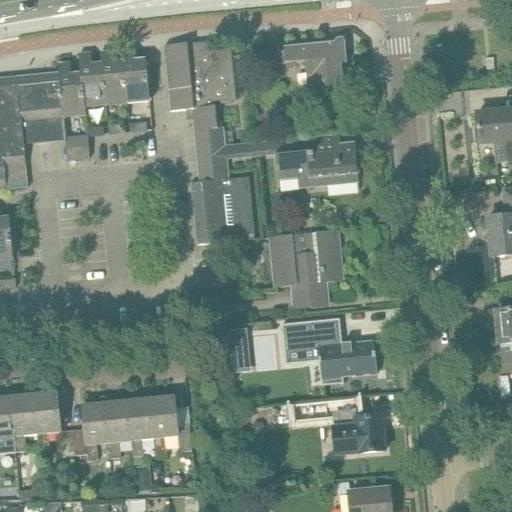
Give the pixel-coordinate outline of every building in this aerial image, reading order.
[(303,51),(268,54),(269,67),(305,64),(308,94),(343,90),(341,70),(339,71),(337,55),(345,46),(344,40),(342,39),(337,39),(334,43),(303,46),(303,51)] [(194,131),(218,129),(216,103),(237,101),(232,49),(210,52),(209,44),(210,43),(210,42),(164,47),(164,48),(165,48),(171,111),(170,111),(170,112),(192,110),(194,131)] [(145,61),(134,62),(133,50),(124,51),(128,105),(149,103),(145,61)] [(112,52),(102,53),(107,107),(128,105),(124,51),(121,51),(122,63),(113,64),(112,52)] [(101,65),(91,66),(90,54),(80,55),(87,109),(107,107),(102,53),(100,53),(101,65)] [(80,75),(71,76),(70,64),(58,65),(59,74),(17,79),(23,144),(65,140),(65,139),(63,119),(88,117),(87,109),(80,55),(78,55),(80,75)] [(23,144),(17,79),(0,80),(0,189),(26,187),(26,189),(28,189),(23,144)] [(505,161),(511,160),(511,110),(477,114),(479,144),(503,142),(505,161)] [(147,132),(146,123),(129,124),(130,133),(147,132)] [(124,125),(108,126),(109,136),(125,134),(124,125)] [(103,127),(87,128),(88,137),(87,138),(104,136),(103,127)] [(218,129),(194,131),(196,150),(220,148),(218,129)] [(276,142),(225,147),(226,159),(277,154),(280,182),(299,181),(299,190),(358,184),(355,147),(333,149),(332,136),(276,142)] [(65,139),(65,140),(67,161),(90,159),(87,138),(88,137),(65,139)] [(225,147),(220,148),(196,150),(199,176),(206,175),(207,182),(228,180),(226,159),(225,147)] [(228,180),(207,182),(208,190),(193,191),(192,182),(191,182),(198,246),(233,242),(232,226),(245,224),(244,207),(231,208),(228,180)] [(511,190),(503,192),(506,217),(487,219),(491,258),(511,256),(511,190)] [(0,257),(12,257),(12,260),(13,260),(9,218),(8,219),(8,223),(0,223),(0,257)] [(238,292),(291,287),(292,295),(327,292),(326,284),(342,282),(337,232),(271,239),(273,260),(258,261),(256,245),(234,247),(238,292)] [(0,281),(0,289),(16,288),(15,280),(0,281)] [(511,310),(496,313),(499,345),(511,343),(511,310)] [(304,323),(282,326),(283,340),(284,339),(285,349),(295,348),(295,349),(318,346),(322,387),(344,385),(343,378),(377,375),(375,356),(375,354),(373,341),(342,345),(339,320),(304,323)] [(241,333),(229,334),(230,351),(242,350),(241,333)] [(57,393),(33,395),(37,436),(39,451),(49,450),(48,434),(61,433),(57,393)] [(33,395),(10,398),(15,438),(16,453),(26,452),(24,437),(37,436),(33,395)] [(174,397),(150,400),(154,439),(155,455),(166,454),(164,438),(177,437),(179,453),(192,452),(189,427),(177,428),(174,397)] [(15,438),(10,398),(0,398),(0,454),(3,455),(2,439),(15,438)] [(356,412),(354,399),(295,405),(297,422),(340,418),(339,414),(356,412)] [(150,400),(127,402),(131,441),(133,458),(143,457),(141,440),(154,439),(150,400)] [(127,402),(104,404),(108,444),(110,460),(120,459),(118,443),(131,441),(127,402)] [(108,444),(104,404),(82,407),(84,431),(73,432),(75,457),(87,456),(87,462),(97,461),(96,445),(108,444)] [(342,456),(365,454),(385,452),(381,417),(355,420),(355,425),(335,427),(337,442),(341,442),(342,456)] [(73,432),(61,433),(63,458),(75,457),(73,432)] [(390,511),(389,490),(369,492),(349,494),(350,511),(390,511)] [(130,498),(130,511),(143,511),(143,498),(130,498)]
